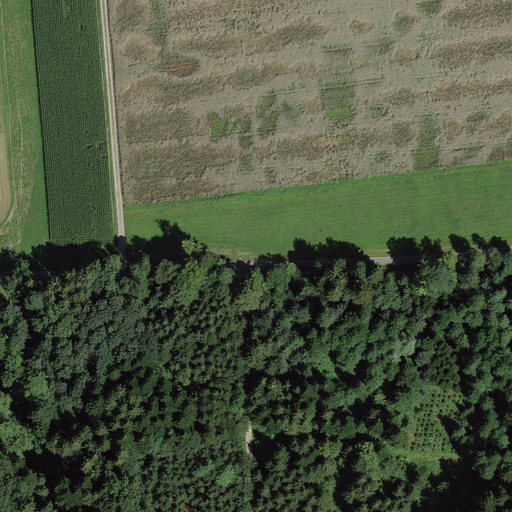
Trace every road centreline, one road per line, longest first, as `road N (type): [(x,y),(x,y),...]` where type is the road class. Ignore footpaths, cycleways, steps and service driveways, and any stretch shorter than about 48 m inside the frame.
road 1 (track): [(0,278),(511,252)]
road 2 (track): [(104,0),(122,271)]
road 3 (track): [(234,267),(253,511)]
